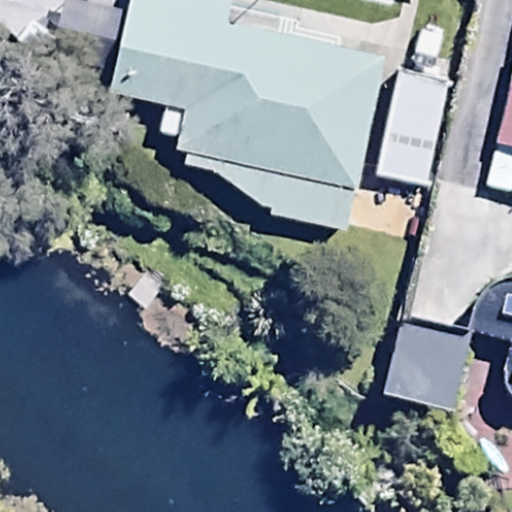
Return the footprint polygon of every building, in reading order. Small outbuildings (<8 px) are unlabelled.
[(371,47),(221,16),(224,0),(119,0),(103,81),(155,92),(149,123),(166,127),(164,138),(177,141),(173,158),(210,165),(265,216),(333,230),(371,47)] [(511,46),(510,46),(477,185),(507,192),(511,171),(511,46)] [(441,71),(390,62),(370,174),(421,183),(441,71)] [(511,277),(509,277),(480,281),(468,292),(461,308),(465,329),(502,337),(492,378),(496,395),(510,406),(511,406),(511,277)] [(459,331),(391,318),(377,391),(445,404),(459,331)]
